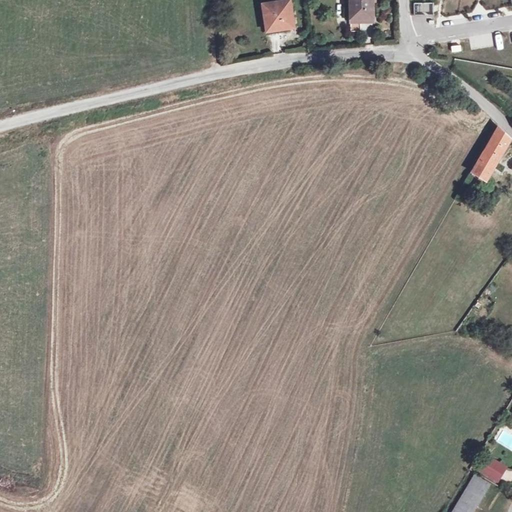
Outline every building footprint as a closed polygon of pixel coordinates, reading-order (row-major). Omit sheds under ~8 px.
[(261,4),(266,30),(292,28),(287,0),(261,4)] [(371,0),(349,0),(351,19),(358,18),(372,18),(371,0)] [(414,2),(414,14),(434,14),(434,2),(414,2)] [(445,11),(461,13),(462,5),(446,3),(445,11)] [(461,44),(451,46),(452,52),(462,50),(461,44)] [(492,184),(511,152),(511,143),(500,131),(475,173),(492,184)] [(483,453),(474,467),(498,482),(506,469),(483,453)] [(471,511),(488,487),(472,477),(449,511),(471,511)]
